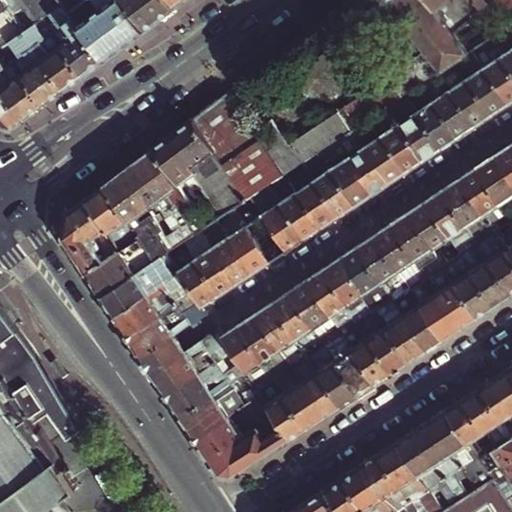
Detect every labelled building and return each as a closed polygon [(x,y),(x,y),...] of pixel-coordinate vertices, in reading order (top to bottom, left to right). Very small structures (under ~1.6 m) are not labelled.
[(18,13),(34,2),(33,0),(0,0),(0,48),(5,45),(12,40),(24,33),(29,29),(18,13)] [(62,25),(55,30),(86,72),(106,56),(64,0),(33,0),(34,2),(46,18),(53,12),(62,25)] [(64,0),(106,56),(146,27),(125,0),(64,0)] [(125,0),(146,27),(176,4),(173,0),(125,0)] [(389,77),(404,95),(407,93),(424,82),(441,71),(458,59),(469,52),(430,0),(351,0),(365,18),(389,0),(426,49),(389,77)] [(486,0),(430,0),(469,52),(476,48),(481,44),(485,41),(493,37),(506,28),(486,0)] [(511,0),(486,0),(506,28),(509,25),(511,23),(511,0)] [(46,18),(41,21),(45,26),(50,23),(46,18)] [(86,72),(55,30),(48,35),(39,23),(29,29),(24,33),(64,88),(86,72)] [(64,88),(24,33),(12,40),(23,54),(15,59),(46,101),(64,88)] [(511,65),(511,33),(499,43),(505,53),(504,54),(511,65)] [(12,40),(5,45),(15,59),(23,54),(12,40)] [(481,44),(476,48),(479,53),(484,50),(481,44)] [(5,45),(0,48),(0,54),(8,65),(15,59),(5,45)] [(484,60),(487,65),(504,54),(499,45),(481,57),(484,60)] [(0,54),(0,79),(27,116),(46,101),(15,59),(8,65),(0,54)] [(487,65),(511,102),(511,101),(511,65),(504,54),(487,65)] [(458,59),(441,71),(446,79),(448,81),(466,69),(458,59)] [(487,65),(484,60),(470,70),(473,75),(487,65)] [(470,77),(495,113),(511,102),(487,65),(473,75),(470,77)] [(424,82),(429,90),(446,79),(441,71),(424,82)] [(477,125),(495,113),(470,77),(453,88),(477,125)] [(27,116),(0,79),(0,122),(14,125),(27,116)] [(460,136),(477,125),(453,88),(435,99),(460,136)] [(228,91),(195,116),(216,149),(217,151),(248,198),(253,195),(260,190),(271,183),(284,174),(237,104),(228,91)] [(256,93),(237,104),(284,174),(288,172),(291,170),(302,162),(256,93)] [(397,116),(414,104),(407,93),(404,95),(390,105),(397,116)] [(419,111),(443,147),(460,136),(435,99),(419,111)] [(378,112),(381,118),(388,113),(385,108),(378,112)] [(426,159),(443,147),(419,111),(401,122),(426,159)] [(373,123),(376,121),(381,118),(378,112),(370,117),(373,123)] [(248,198),(217,151),(216,149),(195,116),(153,147),(179,182),(196,170),(226,212),(246,200),(248,198)] [(409,170),(426,159),(401,122),(399,118),(391,116),(378,124),(384,133),(409,170)] [(356,127),(363,137),(374,131),(367,120),(356,127)] [(392,181),(409,170),(384,133),(367,144),(392,181)] [(339,138),(329,145),(333,151),(344,145),(339,138)] [(511,143),(496,154),(511,178),(511,143)] [(375,192),(392,181),(367,144),(351,155),(375,192)] [(333,151),(329,145),(322,149),(329,160),(333,167),(351,155),(344,145),(333,151)] [(209,224),(179,182),(153,147),(105,183),(141,236),(157,258),(169,250),(187,238),(203,228),(209,224)] [(305,161),(311,171),(329,160),(322,149),(305,161)] [(511,178),(496,154),(479,165),(511,215),(511,178)] [(358,204),(375,192),(351,155),(333,167),(358,204)] [(302,162),(291,170),(297,180),(311,171),(305,161),(302,162)] [(462,177),(486,214),(490,221),(493,225),(498,222),(502,228),(505,226),(510,223),(511,221),(511,215),(479,165),(462,177)] [(341,215),(358,204),(333,167),(316,178),(341,215)] [(469,225),(486,214),(462,177),(445,188),(469,225)] [(324,226),(341,215),(316,178),(299,189),(324,226)] [(283,200),(307,237),(324,226),(299,189),(298,190),(292,180),(279,189),(285,199),(283,200)] [(105,183),(86,198),(118,244),(125,239),(129,244),(141,236),(105,183)] [(452,236),(469,225),(445,188),(428,200),(452,236)] [(258,199),(290,248),(307,237),(283,200),(269,191),(263,195),(260,190),(253,195),(256,200),(258,199)] [(273,259),(290,248),(258,199),(256,200),(253,195),(248,198),(246,200),(249,205),(241,210),(241,211),(273,259)] [(118,244),(86,198),(69,210),(65,235),(103,294),(157,258),(141,236),(129,244),(125,239),(118,244)] [(435,247),(452,236),(428,200),(411,211),(435,247)] [(256,271),(273,259),(241,211),(227,220),(233,236),(256,271)] [(440,254),(435,247),(411,211),(393,222),(423,267),(441,256),(440,254)] [(203,228),(210,239),(227,228),(220,217),(209,224),(203,228)] [(490,221),(477,229),(484,240),(489,237),(485,231),(491,227),(495,233),(497,231),(493,225),(490,221)] [(413,288),(426,280),(422,273),(425,270),(423,267),(393,222),(376,234),(413,288)] [(498,222),(493,225),(497,231),(502,228),(498,222)] [(502,239),(511,254),(511,225),(510,223),(505,226),(511,234),(502,239)] [(485,231),(489,237),(495,233),(491,227),(485,231)] [(194,250),(195,251),(211,240),(210,239),(203,228),(187,238),(194,250)] [(484,240),(477,229),(474,232),(477,236),(480,242),(484,240)] [(483,247),(511,290),(511,254),(502,239),(497,231),(495,233),(489,237),(484,240),(480,242),(483,247)] [(360,245),(388,289),(392,294),(395,293),(398,298),(404,294),(408,291),(413,288),(376,234),(360,245)] [(239,282),(256,271),(233,236),(232,235),(215,246),(239,282)] [(177,262),(194,250),(187,238),(169,250),(177,262)] [(470,249),(477,244),(473,238),(467,243),(470,249)] [(463,254),(457,244),(440,254),(441,256),(442,258),(450,254),(454,260),(459,256),(463,254)] [(372,300),(388,289),(360,245),(343,256),(372,300)] [(223,293),(239,282),(215,246),(199,257),(223,293)] [(497,304),(511,294),(511,290),(483,247),(474,253),(477,257),(469,262),(497,304)] [(103,294),(117,314),(183,271),(182,269),(177,262),(169,250),(157,258),(103,294)] [(480,315),(497,304),(469,262),(468,260),(464,263),(459,256),(454,260),(450,254),(442,258),(446,264),(480,315)] [(463,254),(459,256),(464,263),(468,260),(463,254)] [(355,311),(372,300),(343,256),(325,268),(349,303),(353,309),(355,311)] [(223,293),(199,257),(182,269),(183,271),(196,291),(205,305),(205,304),(223,293)] [(438,269),(446,264),(442,258),(435,263),(438,269)] [(434,272),(438,269),(435,263),(430,266),(434,272)] [(463,326),(480,315),(446,264),(438,269),(443,277),(434,282),(463,326)] [(434,272),(430,266),(425,270),(429,275),(434,272)] [(346,304),(349,303),(325,268),(309,278),(340,326),(344,324),(348,330),(353,326),(355,325),(351,320),(354,317),(350,311),(346,304)] [(430,277),(429,275),(425,270),(422,273),(426,280),(430,277)] [(183,271),(117,314),(130,334),(196,291),(183,271)] [(415,293),(445,338),(463,326),(434,282),(430,277),(426,280),(413,288),(415,293)] [(341,326),(340,326),(309,278),(291,290),(321,334),(330,328),(333,332),(336,337),(340,335),(337,329),(341,326)] [(304,345),(321,334),(291,290),(274,301),(304,345)] [(196,291),(130,334),(149,362),(150,363),(183,341),(182,340),(177,333),(210,311),(205,304),(205,305),(196,291)] [(406,314),(429,349),(445,338),(415,293),(411,295),(408,291),(404,294),(414,309),(406,314)] [(392,294),(379,303),(382,307),(395,299),(392,294)] [(388,324),(412,360),(429,349),(406,314),(399,304),(398,304),(395,300),(395,299),(382,307),(379,303),(375,305),(378,310),(388,324)] [(0,334),(15,326),(0,300),(0,334)] [(355,311),(361,321),(378,310),(375,305),(372,300),(355,311)] [(305,346),(304,345),(274,301),(257,312),(282,349),(287,356),(288,358),(291,356),(305,346)] [(353,309),(350,311),(354,317),(351,320),(355,325),(358,323),(361,321),(355,311),(353,309)] [(241,323),(265,360),(282,349),(257,312),(241,323)] [(273,371),(270,367),(258,375),(253,368),(265,360),(241,323),(225,334),(224,334),(235,350),(249,372),(257,383),(260,388),(274,379),(270,373),(273,371)] [(377,382),(395,371),(370,335),(364,326),(361,328),(358,323),(355,325),(353,326),(362,340),(353,346),(377,382)] [(370,335),(395,371),(412,360),(388,324),(370,335)] [(40,425),(37,419),(64,400),(46,359),(21,326),(0,341),(0,511),(74,511),(75,511),(64,494),(82,482),(54,444),(40,425)] [(327,343),(361,393),(377,382),(353,346),(344,332),(341,326),(337,329),(340,335),(336,337),(332,341),(327,343)] [(188,349),(183,341),(150,363),(169,394),(235,350),(224,334),(225,334),(220,327),(188,349)] [(336,337),(333,332),(328,335),(332,341),(336,337)] [(323,338),(327,343),(332,341),(328,335),(323,338)] [(317,350),(327,343),(323,338),(313,345),(317,350)] [(320,368),(344,404),(361,393),(327,343),(317,350),(326,364),(320,368)] [(169,394),(183,415),(233,383),(249,372),(235,350),(169,394)] [(283,365),(287,371),(293,367),(288,358),(287,356),(280,361),(283,365)] [(293,367),(326,416),(344,404),(320,368),(313,358),(309,361),(306,357),(296,364),(291,356),(288,358),(293,367)] [(287,371),(283,365),(278,368),(282,374),(287,371)] [(310,427),(326,416),(293,367),(287,371),(282,374),(277,377),(310,427)] [(263,393),(277,414),(293,438),(310,427),(277,377),(273,371),(270,373),(274,379),(260,388),(263,393)] [(511,384),(504,372),(483,385),(511,429),(511,384)] [(183,415),(197,437),(263,393),(260,388),(257,383),(240,394),(233,383),(183,415)] [(499,446),(511,437),(511,429),(483,385),(466,396),(488,430),(496,442),(499,446)] [(211,457),(245,435),(277,414),(263,393),(197,437),(211,457)] [(449,407),(482,457),(499,446),(496,442),(489,446),(481,434),(488,430),(466,396),(449,407)] [(484,461),(482,457),(449,407),(432,419),(464,466),(478,488),(484,484),(475,471),(477,470),(475,467),(484,461)] [(277,414),(245,435),(211,457),(221,472),(235,476),(293,438),(277,414)] [(453,473),(464,466),(432,419),(416,429),(462,499),(467,495),(453,473)] [(399,440),(430,488),(441,481),(455,503),(462,499),(416,429),(399,440)] [(511,437),(499,446),(482,457),(484,461),(490,471),(511,456),(511,437)] [(399,440),(381,452),(420,511),(428,511),(426,507),(423,503),(419,497),(431,489),(430,488),(399,440)] [(363,464),(394,511),(395,511),(406,505),(410,511),(420,511),(381,452),(363,464)] [(495,477),(499,484),(511,475),(511,456),(490,471),(495,477)] [(394,511),(363,464),(345,476),(367,511),(394,511)] [(511,475),(499,484),(508,497),(511,494),(511,475)] [(327,487),(342,511),(367,511),(345,476),(327,487)] [(494,511),(511,511),(511,503),(508,497),(499,484),(495,477),(484,484),(478,488),(467,495),(462,499),(455,503),(445,510),(442,511),(476,511),(489,504),(494,511)] [(342,511),(327,487),(289,511),(342,511)] [(423,503),(435,495),(431,489),(419,497),(423,503)] [(426,507),(428,511),(442,511),(445,510),(438,499),(426,507)]
